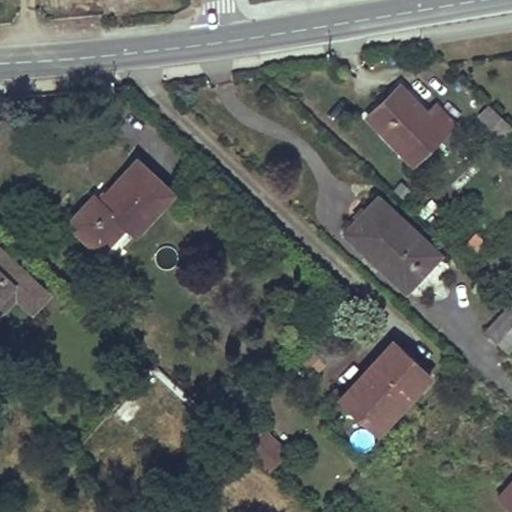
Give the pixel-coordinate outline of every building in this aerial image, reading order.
[(428,115),(400,86),(367,118),(413,165),(453,125),(436,107),(428,115)] [(511,126),(491,107),(485,112),(480,118),(502,138),(511,127),(511,126)] [(137,163),(119,182),(102,202),(96,197),(70,226),(110,262),(171,193),(137,163)] [(405,291),(422,273),(439,255),(379,198),(345,235),(405,291)] [(0,308),(4,312),(16,299),(32,315),(48,298),(0,251),(0,308)] [(511,347),(511,305),(511,306),(494,291),(474,312),(490,327),(488,330),(509,351),(511,347)] [(391,341),(339,397),(346,403),(398,347),(391,341)] [(324,362),(308,347),(297,358),(314,373),(324,362)] [(346,403),(361,417),(377,432),(430,376),(398,347),(346,403)] [(127,391),(110,416),(128,428),(144,403),(127,391)] [(336,476),(344,466),(353,457),(301,409),(284,428),(336,476)] [(284,448),(255,422),(236,442),(265,469),(284,448)] [(511,474),(494,494),(511,510),(511,474)]
